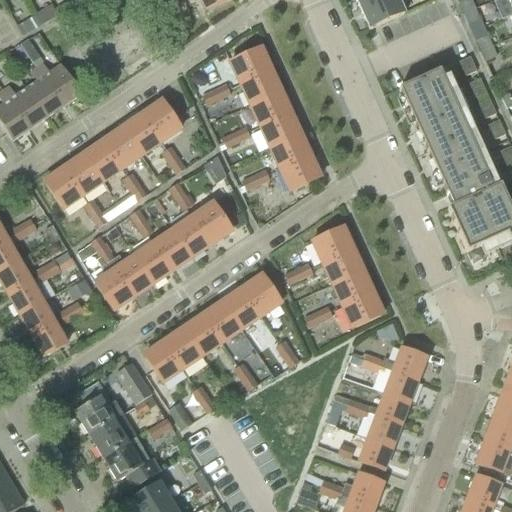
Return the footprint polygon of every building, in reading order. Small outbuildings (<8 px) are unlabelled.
[(94,0),(75,0),(72,2),(78,13),(86,8),(96,2),(94,0)] [(174,7),(170,0),(163,0),(158,2),(162,12),(174,7)] [(198,0),(205,13),(232,0),(198,0)] [(385,0),(354,0),(360,12),(385,0)] [(404,16),(396,0),(385,0),(360,12),(369,32),(404,16)] [(458,6),(463,17),(474,12),(470,1),(458,6)] [(78,13),(72,2),(54,12),(58,18),(60,23),(78,13)] [(52,7),(34,18),(39,28),(58,18),(54,12),(52,7)] [(479,22),(474,12),(463,17),(468,27),(479,22)] [(21,38),(30,33),(24,23),(15,28),(21,38)] [(475,43),(480,54),(491,49),(487,38),(475,43)] [(27,42),(19,47),(35,71),(41,67),(43,65),(27,42)] [(496,59),(491,49),(480,54),(484,64),(496,59)] [(229,65),(239,87),(269,73),(270,73),(266,64),(265,65),(259,51),(229,65)] [(460,70),(471,65),(468,58),(457,63),(460,70)] [(474,72),(471,65),(460,70),(464,77),(474,72)] [(41,67),(35,71),(63,110),(80,98),(60,68),(48,76),(41,67)] [(46,122),(63,110),(35,71),(29,75),(36,85),(25,92),(46,122)] [(446,210),(466,253),(505,235),(508,241),(511,238),(511,215),(499,186),(491,189),(438,72),(397,90),(451,208),(446,210)] [(270,73),(269,73),(239,87),(249,108),(279,95),(273,82),(274,81),(270,73)] [(467,83),(470,91),(481,86),(477,79),(467,83)] [(484,93),(481,86),(470,91),(473,98),(484,93)] [(213,94),(217,103),(229,97),(224,88),(213,94)] [(8,90),(2,94),(29,133),(46,122),(25,92),(15,99),(8,90)] [(0,127),(12,145),(29,133),(2,94),(0,95),(0,103),(3,107),(0,109),(0,127)] [(217,103),(213,94),(201,99),(206,108),(217,103)] [(285,108),(279,95),(249,108),(259,130),(289,116),(290,116),(286,107),(285,108)] [(506,111),(511,108),(511,102),(509,97),(501,100),(506,111)] [(479,111),(490,106),(487,99),(476,104),(479,111)] [(141,118),(159,145),(179,131),(161,104),(148,113),(147,111),(140,117),(141,118)] [(493,113),(490,106),(479,111),(483,118),(493,113)] [(290,116),(289,116),(259,130),(269,151),(298,138),(292,125),(294,124),(290,116)] [(121,131),(140,158),(159,145),(141,118),(140,117),(132,122),(133,123),(121,131)] [(489,132),(500,127),(496,120),(485,125),(489,132)] [(503,134),(500,127),(489,132),(492,139),(503,134)] [(249,141),(244,130),(231,135),(236,147),(249,141)] [(140,158),(121,131),(109,140),(109,138),(101,144),(102,145),(120,172),(140,158)] [(236,147),(231,135),(220,140),(226,151),(236,147)] [(298,138),(269,151),(278,173),(308,159),(310,158),(306,150),(304,151),(298,138)] [(120,172),(102,145),(101,144),(93,149),(94,150),(82,158),(101,185),(120,172)] [(511,156),(511,154),(510,149),(499,154),(502,161),(511,156)] [(161,156),(168,167),(177,161),(169,150),(161,156)] [(511,165),(511,156),(502,161),(505,169),(511,165)] [(101,185),(82,158),(71,166),(70,165),(62,170),(63,172),(81,198),(101,185)] [(310,158),(308,159),(278,173),(289,195),(318,181),(312,168),(314,167),(310,158)] [(175,178),(184,172),(177,161),(168,167),(175,178)] [(81,198),(63,172),(62,170),(54,176),(55,177),(43,185),(61,212),(81,198)] [(257,189),(269,183),(264,174),(252,179),(257,189)] [(122,182),(129,193),(138,187),(131,176),(122,182)] [(257,189),(252,179),(240,184),(245,195),(257,189)] [(144,198),(138,187),(129,193),(135,204),(144,198)] [(168,193),(175,203),(184,197),(176,187),(168,193)] [(182,214),(191,208),(184,197),(175,203),(182,214)] [(83,210),(90,220),(99,214),(92,204),(83,210)] [(212,207),(192,220),(210,248),(211,249),(219,244),(218,242),(230,234),(212,207)] [(128,220),(135,230),(145,224),(138,213),(128,220)] [(106,225),(99,214),(90,220),(97,231),(106,225)] [(230,224),(236,233),(244,227),(238,219),(230,224)] [(211,249),(210,248),(192,220),(172,234),(191,261),(202,253),(203,254),(211,249)] [(29,223),(20,228),(26,239),(35,233),(29,223)] [(152,234),(145,224),(135,230),(142,241),(152,234)] [(26,239),(20,228),(10,234),(16,244),(26,239)] [(311,244),(322,266),(351,253),(353,252),(349,244),(348,244),(341,231),(311,244)] [(179,269),(191,261),(172,234),(153,247),(171,274),(172,276),(180,270),(179,269)] [(96,255),(97,257),(105,251),(98,240),(90,246),(96,255)] [(0,273),(18,264),(6,243),(0,246),(0,273)] [(83,264),(96,255),(90,246),(77,254),(83,264)] [(153,247),(133,260),(152,287),(163,279),(164,281),(172,276),(171,274),(153,247)] [(113,262),(105,251),(97,257),(104,268),(113,262)] [(353,252),(351,253),(322,266),(331,288),(361,274),(355,261),(357,261),(353,252)] [(140,295),(152,287),(133,260),(123,267),(118,260),(109,266),(132,301),(133,302),(141,297),(140,295)] [(52,263),(42,268),(49,280),(59,275),(52,263)] [(29,284),(18,264),(0,273),(0,287),(6,298),(29,284)] [(133,302),(132,301),(109,266),(100,272),(105,279),(94,287),(112,314),(124,306),(125,307),(133,302)] [(300,282),(312,277),(307,267),(295,273),(300,282)] [(49,280),(42,268),(33,274),(39,286),(49,280)] [(300,282),(295,273),(283,278),(288,288),(300,282)] [(341,309),(371,296),(373,295),(369,286),(367,287),(361,274),(331,288),(341,309)] [(241,293),(259,320),(279,306),(261,279),(249,288),(248,286),(240,291),(241,293)] [(70,304),(87,294),(80,283),(63,293),(70,304)] [(29,284),(6,298),(18,319),(41,305),(29,284)] [(259,320),(241,293),(240,291),(233,297),(233,298),(222,306),(240,333),(259,320)] [(373,295),(371,296),(341,309),(351,331),(381,318),(375,304),(376,303),(373,295)] [(53,326),(41,305),(18,319),(30,340),(53,326)] [(73,321),(83,316),(76,306),(67,311),(73,321)] [(240,333),(222,306),(210,314),(209,313),(201,318),(202,319),(220,346),(240,333)] [(319,325),(331,320),(326,310),(315,316),(319,325)] [(73,321),(67,311),(57,317),(64,327),(73,321)] [(319,325),(315,316),(303,321),(308,331),(319,325)] [(220,346),(202,319),(201,318),(193,323),(194,324),(183,333),(201,359),(220,346)] [(53,326),(30,340),(42,361),(65,347),(53,326)] [(201,359),(183,333),(171,341),(170,339),(162,344),(163,346),(181,373),(201,359)] [(181,373),(163,346),(162,344),(154,350),(155,351),(143,359),(161,386),(181,373)] [(274,350),(282,361),(290,355),(283,344),(274,350)] [(388,360),(386,366),(384,371),(417,384),(425,361),(399,351),(395,363),(388,360)] [(289,372),(298,366),(290,355),(282,361),(289,372)] [(361,370),(371,373),(375,362),(365,358),(361,370)] [(381,377),(384,371),(386,366),(375,362),(371,373),(377,376),(381,377)] [(233,373),(240,384),(249,378),(241,367),(233,373)] [(150,399),(130,369),(115,379),(135,409),(150,399)] [(377,376),(371,391),(383,396),(383,397),(408,406),(417,384),(384,371),(381,377),(377,376)] [(511,403),(511,377),(509,377),(501,399),(511,403)] [(248,394),(256,388),(249,378),(240,384),(248,394)] [(191,396),(198,407),(207,400),(200,390),(191,396)] [(121,418),(122,417),(114,404),(104,410),(93,391),(76,401),(82,410),(73,415),(88,439),(112,423),(121,418)] [(374,419),(400,429),(408,406),(383,397),(377,412),(369,409),(369,410),(367,416),(374,419)] [(346,409),(348,403),(336,398),(334,404),(346,409)] [(511,403),(501,399),(492,421),(511,428),(511,403)] [(205,417),(215,411),(207,400),(198,407),(205,417)] [(346,409),(344,415),(354,418),(359,407),(348,403),(346,409)] [(334,404),(332,410),(344,415),(346,409),(334,404)] [(147,413),(143,405),(133,411),(137,419),(147,413)] [(180,434),(191,426),(178,406),(167,414),(180,434)] [(359,407),(354,418),(363,421),(365,422),(367,416),(369,410),(359,407)] [(363,421),(357,438),(366,442),(391,451),(400,429),(374,419),(367,416),(365,422),(363,421)] [(88,439),(101,461),(126,446),(135,440),(121,418),(112,423),(88,439)] [(336,421),(327,418),(324,426),(333,429),(336,421)] [(511,428),(492,421),(484,444),(508,453),(511,442),(511,428)] [(152,444),(171,432),(166,423),(147,434),(152,444)] [(301,466),(309,443),(285,435),(277,458),(301,466)] [(140,469),(133,458),(142,452),(135,440),(126,446),(101,461),(115,485),(125,479),(133,491),(156,477),(148,464),(140,469)] [(366,442),(358,465),(383,474),(391,451),(366,442)] [(511,454),(508,453),(484,444),(475,467),(508,479),(508,478),(511,476),(511,454)] [(349,462),(353,451),(340,447),(336,457),(349,462)] [(287,499),(296,475),(273,467),(264,491),(287,499)] [(0,493),(10,487),(0,469),(0,493)] [(199,473),(192,478),(198,487),(205,483),(199,473)] [(337,496),(374,510),(382,487),(357,477),(353,489),(344,486),(341,492),(339,491),(337,496)] [(474,479),(466,502),(491,511),(492,511),(499,511),(500,509),(502,505),(494,503),(500,488),(474,479)] [(205,483),(198,487),(203,497),(210,493),(205,483)] [(326,499),(331,487),(322,484),(318,495),(326,499)] [(158,485),(127,504),(129,507),(132,511),(157,511),(170,505),(165,497),(159,487),(158,485)] [(10,487),(0,493),(0,511),(17,511),(23,509),(10,487)] [(339,491),(331,487),(326,499),(335,502),(337,496),(339,491)] [(333,507),(344,511),(373,511),(374,510),(337,496),(335,502),(333,507)] [(490,511),(491,511),(466,502),(461,511),(490,511)]
